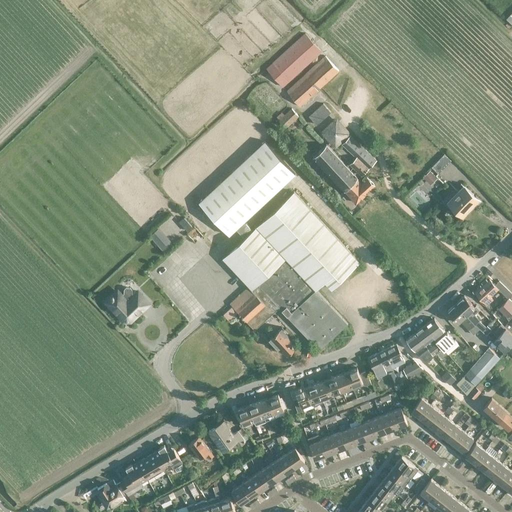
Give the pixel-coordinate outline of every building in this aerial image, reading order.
[(283,87),(322,51),(305,33),(266,68),(283,87)] [(300,106),(339,71),(325,55),(286,91),(300,106)] [(308,116),(316,124),(330,112),(323,103),(308,116)] [(286,128),(299,116),(291,108),(278,120),(286,128)] [(335,148),(351,133),(336,117),(320,132),(335,148)] [(345,140),(341,144),(356,157),(349,164),(361,176),(377,160),(364,148),(351,135),(345,140)] [(229,235),(295,174),(264,140),(198,202),(229,235)] [(356,203),(374,186),(368,178),(362,183),(326,145),(312,157),(344,191),(345,191),(356,203)] [(438,174),(451,161),(444,154),(431,167),(438,174)] [(430,185),(437,178),(429,170),(423,177),(430,185)] [(477,203),(478,204),(481,201),(476,196),(475,196),(464,186),(449,203),(462,215),(470,207),(471,208),(477,203)] [(347,324),(315,290),(325,281),(331,288),(359,262),(294,191),(250,232),(222,258),(248,286),(230,303),(232,306),(223,314),(228,320),(238,312),(255,330),(265,320),(268,324),(273,320),(270,316),(279,308),(319,350),(347,324)] [(187,231),(192,226),(186,220),(181,224),(187,231)] [(173,243),(159,227),(150,235),(163,251),(173,243)] [(396,284),(400,281),(392,272),(388,275),(396,284)] [(484,301),(486,303),(491,298),(490,297),(499,289),(508,298),(511,294),(511,293),(499,281),(495,285),(489,279),(475,292),(484,301)] [(133,295),(130,292),(126,291),(122,295),(118,290),(106,302),(123,319),(125,320),(129,320),(131,319),(131,320),(149,303),(138,291),(133,295)] [(464,295),(455,303),(474,324),(479,328),(482,331),(485,328),(477,321),(479,319),(474,314),(479,309),(476,306),(475,307),(464,295)] [(511,333),(511,302),(508,298),(498,308),(507,316),(510,313),(511,314),(511,318),(509,321),(506,325),(504,326),(511,333)] [(458,323),(460,321),(468,330),(473,335),(479,328),(474,324),(455,303),(447,311),(458,323)] [(484,305),(488,309),(492,314),(497,309),(492,304),(490,307),(486,303),(484,305)] [(433,337),(434,338),(444,330),(434,318),(424,326),(433,337)] [(494,341),(504,350),(511,341),(511,333),(504,326),(501,324),(495,331),(499,334),(494,341)] [(424,326),(416,332),(424,343),(433,337),(424,326)] [(287,355),(296,346),(286,335),(288,334),(282,327),(269,339),(275,346),(273,348),(276,350),(279,347),(287,355)] [(424,362),(434,354),(427,347),(424,343),(416,332),(406,340),(415,351),(416,351),(424,362)] [(458,345),(454,341),(447,332),(436,340),(442,347),(447,354),(458,345)] [(442,347),(436,340),(427,347),(434,354),(442,347)] [(405,363),(402,357),(396,344),(386,349),(395,367),(405,363)] [(488,347),(480,356),(490,368),(499,357),(488,347)] [(392,385),(397,382),(399,382),(392,369),(395,367),(386,349),(377,353),(386,372),(392,385)] [(368,358),(374,371),(377,376),(386,372),(377,353),(368,358)] [(481,378),(490,368),(480,356),(470,368),(471,369),(467,375),(466,374),(465,375),(474,385),(481,378)] [(414,374),(415,374),(424,370),(416,362),(411,364),(411,363),(405,366),(406,367),(403,369),(407,378),(414,374)] [(346,371),(352,386),(354,391),(356,390),(362,383),(365,385),(371,383),(365,371),(359,373),(357,367),(346,371)] [(336,375),(342,390),(352,386),(346,371),(336,375)] [(445,380),(450,385),(456,379),(451,374),(445,380)] [(326,379),(332,394),(342,390),(336,375),(326,379)] [(467,394),(474,385),(465,375),(456,383),(467,394)] [(316,383),(322,398),(332,394),(326,379),(316,383)] [(312,402),(322,398),(316,383),(306,387),(312,402)] [(474,399),(484,387),(479,383),(469,394),(474,399)] [(298,397),(292,400),(297,412),(304,409),(302,406),(312,402),(306,387),(296,391),(298,397)] [(509,399),(511,395),(511,390),(507,387),(502,393),(509,399)] [(267,398),(273,412),(284,408),(278,393),(267,398)] [(420,417),(430,404),(421,397),(411,410),(420,417)] [(275,417),(273,413),(273,412),(267,398),(257,401),(265,421),(275,417)] [(508,428),(511,424),(511,415),(492,398),(484,407),(508,428)] [(255,425),(265,421),(257,401),(247,405),(253,420),(255,425)] [(428,424),(439,411),(430,404),(420,417),(428,424)] [(243,424),(253,420),(247,405),(237,409),(243,424)] [(326,410),(328,414),(333,412),(338,410),(336,406),(326,410)] [(401,407),(391,411),(397,427),(407,423),(401,407)] [(323,416),(328,414),(326,410),(316,413),(318,418),(323,416)] [(380,415),(387,431),(397,427),(391,411),(380,415)] [(437,430),(447,417),(439,411),(428,424),(437,430)] [(370,419),(376,435),(387,431),(380,415),(370,419)] [(445,437),(456,424),(447,417),(437,430),(445,437)] [(360,423),(366,439),(376,435),(370,419),(360,423)] [(240,444),(245,440),(238,430),(233,433),(223,420),(209,430),(222,449),(236,439),(240,444)] [(356,443),(366,439),(360,423),(350,427),(356,443)] [(454,444),(464,431),(456,424),(445,437),(454,444)] [(340,431),(346,447),(356,443),(350,427),(340,431)] [(336,451),(346,447),(340,431),(330,435),(336,451)] [(463,451),(473,438),(464,431),(454,444),(463,451)] [(267,438),(270,437),(269,432),(259,436),(261,440),(267,438)] [(326,454),(336,451),(330,435),(320,439),(326,454)] [(199,436),(189,443),(200,457),(205,453),(210,459),(214,456),(209,450),(210,450),(205,443),(210,440),(206,436),(202,439),(199,436)] [(326,454),(320,439),(309,443),(315,459),(326,454)] [(474,463),(485,449),(476,442),(466,456),(474,463)] [(159,449),(154,452),(164,469),(171,465),(173,469),(183,463),(175,450),(169,453),(164,445),(158,448),(159,449)] [(295,467),(304,461),(295,447),(286,453),(295,467)] [(483,469),(493,456),(485,449),(474,463),(483,469)] [(137,462),(147,479),(164,469),(154,452),(137,462)] [(277,459),(286,473),(295,467),(286,453),(277,459)] [(418,469),(414,465),(402,456),(395,464),(411,478),(418,469)] [(493,456),(483,469),(491,476),(502,463),(493,456)] [(277,479),(286,473),(277,459),(268,465),(277,479)] [(128,495),(129,495),(131,499),(135,496),(133,493),(142,487),(140,483),(147,479),(137,462),(133,465),(132,464),(126,468),(131,476),(125,479),(120,482),(128,495)] [(502,463),(491,476),(500,483),(510,469),(502,463)] [(405,486),(411,478),(395,464),(388,473),(405,486)] [(259,471),(268,485),(277,479),(268,465),(259,471)] [(511,470),(510,469),(500,483),(509,489),(511,484),(511,470)] [(259,491),(268,485),(259,471),(250,477),(259,491)] [(388,473),(381,481),(394,491),(398,495),(405,486),(388,473)] [(241,483),(250,497),(259,491),(250,477),(241,483)] [(420,492),(429,499),(440,485),(431,478),(420,492)] [(375,490),(387,500),(394,491),(381,481),(375,490)] [(230,497),(222,499),(216,482),(213,482),(215,486),(223,511),(234,511),(235,511),(230,497)] [(103,497),(105,496),(112,506),(125,498),(116,484),(110,489),(106,483),(98,488),(103,497)] [(241,504),(250,497),(241,483),(231,490),(241,504)] [(429,499),(438,505),(448,492),(440,485),(429,499)] [(216,498),(208,500),(212,511),(223,511),(215,486),(212,487),(216,498)] [(368,498),(381,508),(387,500),(375,490),(368,498)] [(438,505),(446,511),(457,499),(448,492),(438,505)] [(367,511),(377,511),(381,508),(368,498),(361,507),(367,511)] [(446,511),(460,511),(465,506),(457,499),(446,511)] [(206,500),(197,503),(200,511),(212,511),(208,500),(207,501),(206,500)] [(187,506),(188,511),(200,511),(197,503),(187,506)]
